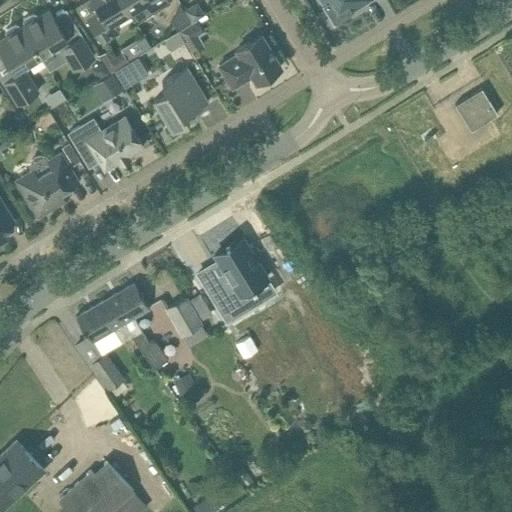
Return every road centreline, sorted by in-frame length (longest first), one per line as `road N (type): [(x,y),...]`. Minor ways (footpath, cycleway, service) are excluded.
road 1 (tertiary): [(0,327),(295,141),(329,93)]
road 2 (tertiary): [(329,93),(393,80),(511,7)]
